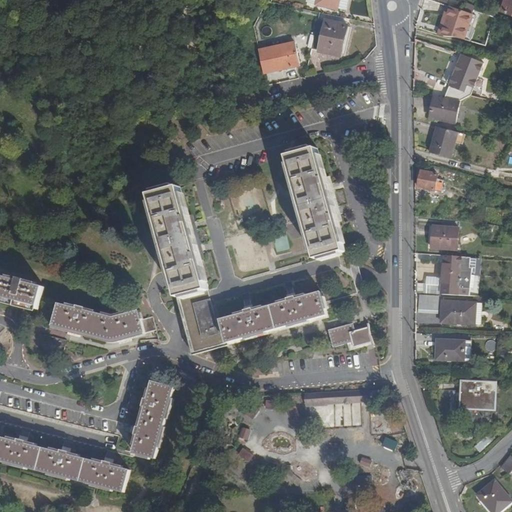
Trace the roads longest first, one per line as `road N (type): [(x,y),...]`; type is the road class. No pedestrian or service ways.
road 1 (residential): [(336,127),(200,167),(234,291)]
road 2 (residential): [(404,372),(257,384),(185,357)]
road 3 (track): [(37,45),(200,167)]
road 4 (residential): [(185,357),(156,351),(42,380),(0,369)]
road 5 (residential): [(336,127),(366,245),(402,255)]
road 6 (secondary): [(402,255),(400,108)]
road 7 (residential): [(394,70),(258,98)]
